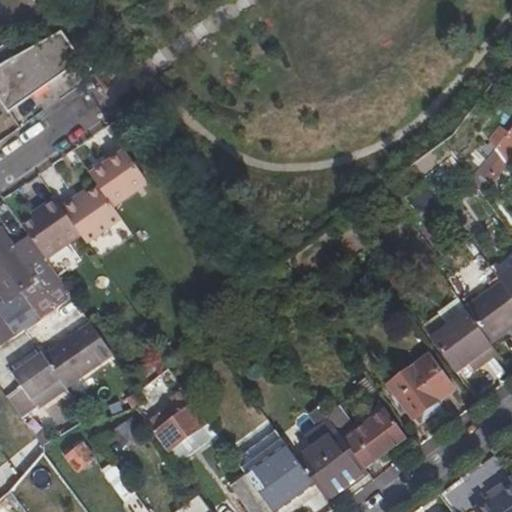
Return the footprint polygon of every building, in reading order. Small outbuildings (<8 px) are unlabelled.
[(0,64),(0,100),(8,112),(81,60),(61,31),(0,64)] [(511,153),(511,129),(495,150),(504,163),(511,153)] [(123,151),(88,175),(97,187),(112,208),(146,184),(123,151)] [(80,236),(85,242),(118,217),(112,208),(97,187),(77,202),(74,198),(60,207),(80,236)] [(32,239),(46,259),(80,236),(60,207),(55,200),(41,210),(43,213),(24,227),(32,239)] [(22,292),(42,320),(73,298),(46,259),(32,239),(15,250),(2,230),(0,231),(0,293),(7,303),(22,292)] [(400,268),(386,278),(396,293),(410,282),(400,268)] [(511,268),(498,279),(500,283),(511,298),(511,268)] [(511,329),(511,298),(500,283),(463,310),(465,313),(490,346),(511,329)] [(22,292),(7,303),(0,307),(0,349),(42,320),(22,292)] [(463,310),(456,300),(436,314),(445,327),(465,313),(463,310)] [(445,327),(429,339),(455,373),(477,357),(483,365),(497,355),(490,346),(465,313),(445,327)] [(91,324),(43,357),(65,388),(113,354),(91,324)] [(43,357),(41,354),(12,373),(36,409),(65,388),(43,357)] [(452,391),(427,357),(388,385),(413,420),(452,391)] [(162,416),(147,424),(168,452),(180,443),(183,448),(190,444),(186,439),(207,423),(193,405),(186,410),(183,406),(164,420),(162,416)] [(338,406),(326,415),(352,449),(364,466),(376,458),(406,436),(386,410),(382,413),(357,431),(338,406)] [(168,452),(176,464),(215,435),(211,429),(207,423),(186,439),(190,444),(183,448),(180,443),(168,452)] [(309,476),(285,444),(245,475),(272,510),(287,499),(290,504),(316,485),(309,476)] [(364,466),(352,449),(341,457),(344,461),(336,468),(330,461),(309,476),(316,485),(327,501),(368,471),(364,466)] [(125,502),(136,494),(115,463),(104,470),(125,502)] [(248,511),(272,511),(272,510),(245,475),(229,486),(248,511)] [(511,511),(511,481),(499,491),(502,494),(478,511),(511,511)]
